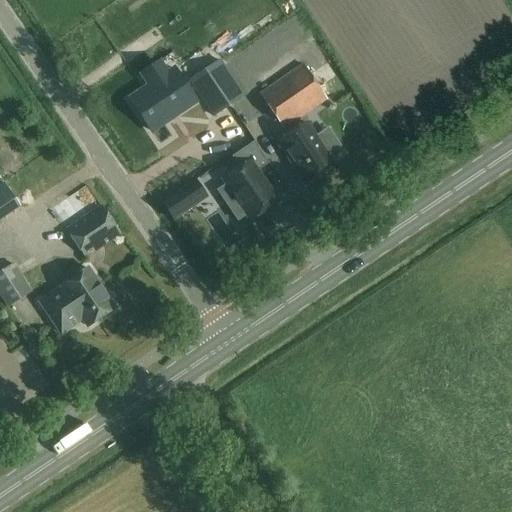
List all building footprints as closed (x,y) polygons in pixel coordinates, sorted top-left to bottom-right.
[(237,0),(219,16),(233,32),(259,10),(250,0),(237,0)] [(220,61),(189,82),(212,116),(243,95),(220,61)] [(328,100),(303,65),(266,90),(259,95),(284,130),(328,100)] [(168,75),(129,101),(152,134),(153,133),(162,147),(173,139),(164,126),(196,103),(185,86),(178,91),(168,75)] [(333,164),(306,123),(277,142),(305,183),(333,164)] [(240,167),(222,179),(234,197),(226,203),(237,220),(246,214),(250,220),(278,201),(257,170),(267,163),(253,143),(233,157),(240,167)] [(0,219),(20,206),(4,183),(0,185),(0,219)] [(194,205),(183,188),(162,203),(173,220),(194,205)] [(86,258),(120,234),(102,207),(67,229),(86,258)] [(0,271),(0,295),(8,308),(32,293),(14,263),(0,271)] [(54,292),(40,302),(61,333),(76,323),(75,322),(81,317),(87,326),(114,308),(87,268),(60,286),(62,289),(56,294),(54,292)]
